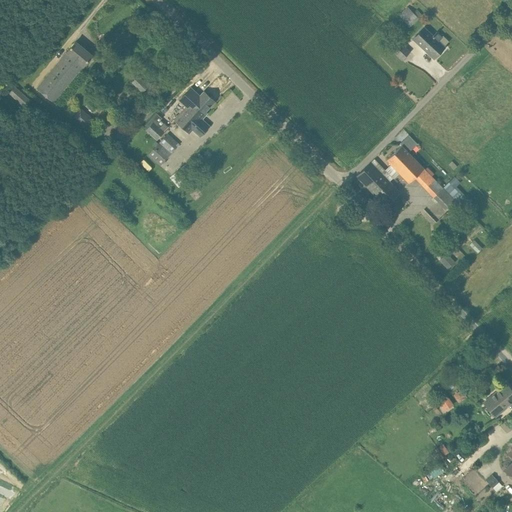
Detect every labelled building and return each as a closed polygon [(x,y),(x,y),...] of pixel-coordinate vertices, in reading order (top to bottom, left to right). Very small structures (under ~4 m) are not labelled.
[(410,27),(419,18),(422,15),(417,9),(413,13),(408,7),(399,15),(410,27)] [(424,27),(413,39),(434,59),(445,47),(444,46),(439,41),(442,37),(436,32),(433,35),(424,27)] [(53,101),(83,66),(92,55),(76,41),(67,52),(37,88),(53,101)] [(411,52),(402,43),(393,52),(402,61),(411,52)] [(149,84),(138,74),(132,81),(142,91),(149,84)] [(9,93),(24,106),(31,100),(15,86),(9,93)] [(191,87),(179,99),(187,106),(184,109),(187,112),(190,109),(193,112),(198,107),(204,113),(206,112),(215,102),(204,91),(200,96),(191,87)] [(169,122),(181,109),(176,105),(165,118),(169,122)] [(184,109),(175,119),(190,133),(192,130),(199,137),(209,126),(202,119),(208,113),(206,112),(204,113),(198,107),(193,112),(190,109),(187,112),(184,109)] [(80,108),(73,117),(86,128),(93,120),(80,108)] [(160,128),(164,123),(160,120),(162,118),(157,113),(144,127),(157,140),(165,132),(164,132),(160,128)] [(165,122),(164,123),(160,128),(164,132),(169,126),(165,122)] [(119,150),(131,137),(136,132),(131,128),(127,132),(123,128),(111,141),(119,150)] [(167,133),(148,155),(160,166),(172,153),(178,147),(179,145),(167,133)] [(380,160),(362,177),(390,206),(405,192),(392,179),(404,167),(416,179),(421,174),(453,207),(461,199),(404,141),(393,152),(397,157),(386,167),(380,160)] [(447,268),(455,261),(446,251),(438,258),(447,268)] [(511,389),(506,383),(483,402),(495,416),(511,401),(511,389)] [(448,398),(441,402),(444,407),(451,403),(448,398)] [(447,451),(442,444),(437,448),(442,455),(447,451)] [(491,472),(484,478),(495,490),(502,484),(491,472)]
